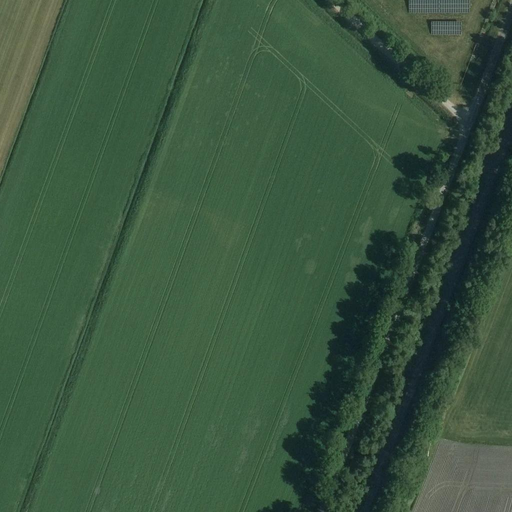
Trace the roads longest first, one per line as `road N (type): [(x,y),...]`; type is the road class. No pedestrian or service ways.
road 1 (tertiary): [(320,511),(511,10)]
road 2 (track): [(373,511),(511,143)]
road 3 (track): [(332,0),(470,119)]
